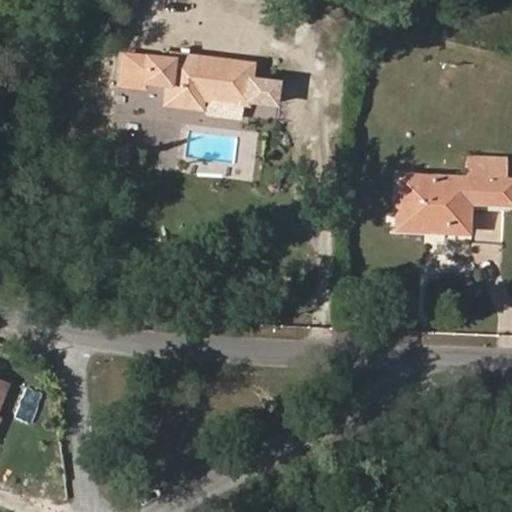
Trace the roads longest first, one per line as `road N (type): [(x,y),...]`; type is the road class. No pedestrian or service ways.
road 1 (residential): [(464,355),(89,338)]
road 2 (residential): [(169,511),(464,355)]
road 3 (residential): [(89,338),(106,511)]
